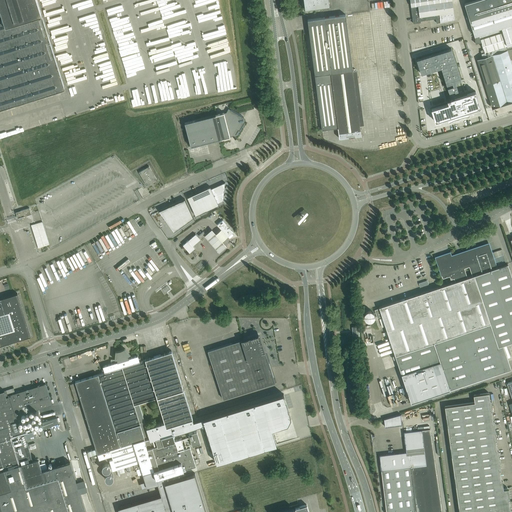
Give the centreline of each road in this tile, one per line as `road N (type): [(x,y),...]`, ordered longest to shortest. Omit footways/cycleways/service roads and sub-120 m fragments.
road 1 (secondary): [(371,511),(338,418),(320,264)]
road 2 (secondary): [(300,267),(320,397),(358,511)]
road 3 (tertiary): [(511,145),(351,195)]
road 4 (unclassified): [(99,511),(52,353)]
road 5 (unclassified): [(419,143),(398,0)]
road 6 (unclassified): [(24,266),(140,207)]
road 7 (unknown): [(12,227),(127,177)]
